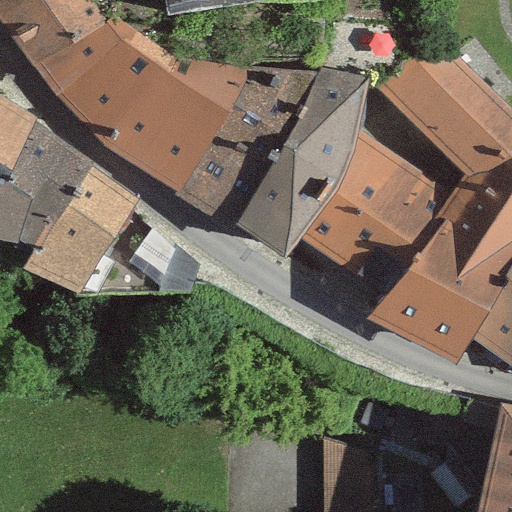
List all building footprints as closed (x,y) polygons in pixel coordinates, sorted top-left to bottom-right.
[(94,0),(0,0),(0,11),(34,57),(108,18),(94,0)] [(170,67),(108,18),(34,57),(60,91),(115,147),(170,67)] [(498,347),(511,319),(511,124),(454,61),(396,87),(484,173),(468,203),(370,142),(311,240),(395,296),(380,318),(481,366),(498,347)] [(260,69),(170,67),(115,147),(191,184),(260,69)] [(191,184),(248,220),(327,72),(260,69),(191,184)] [(380,81),(327,72),(248,220),(299,255),(311,240),(370,142),(380,81)] [(0,247),(5,249),(27,258),(85,179),(88,175),(56,153),(26,133),(0,115),(0,247)] [(101,263),(134,215),(123,206),(85,179),(27,258),(18,270),(92,298),(113,270),(101,263)] [(176,253),(155,235),(137,257),(165,279),(176,253)] [(199,271),(185,259),(177,293),(194,293),(199,271)] [(511,319),(498,347),(511,354),(511,319)] [(511,511),(511,413),(484,410),(482,418),(425,403),(419,442),(491,450),(474,511),(511,511)] [(377,511),(376,456),(330,446),(331,511),(377,511)]
